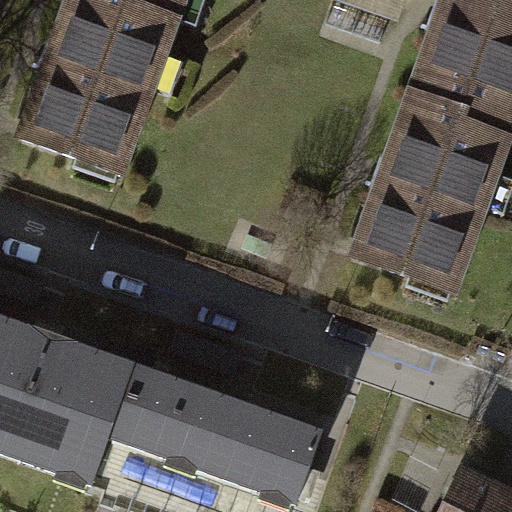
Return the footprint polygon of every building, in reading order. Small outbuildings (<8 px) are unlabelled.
[(120,173),(174,21),(123,4),(124,0),(70,0),(21,139),(120,173)] [(124,0),(123,4),(174,21),(181,0),(124,0)] [(339,0),(396,20),(403,0),(339,0)] [(511,0),(445,0),(411,97),(459,114),(455,124),(506,141),(511,124),(511,0)] [(452,293),(506,141),(455,124),(459,114),(411,97),(354,259),(452,293)] [(0,456),(83,485),(100,438),(126,364),(0,320),(0,456)] [(215,395),(126,364),(100,438),(189,469),(215,395)] [(313,430),(215,395),(189,469),(287,504),(313,430)] [(511,511),(511,510),(511,497),(458,472),(438,511),(511,511)]
